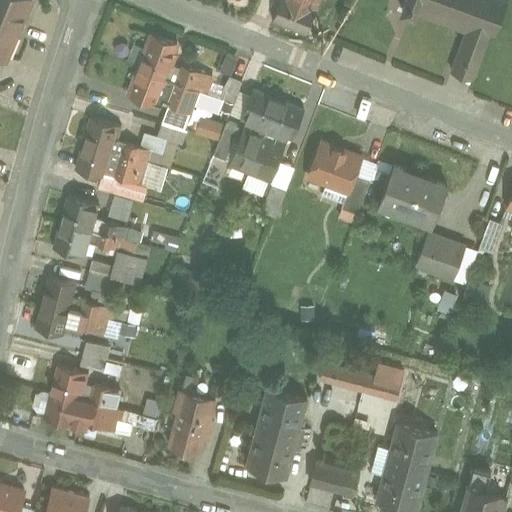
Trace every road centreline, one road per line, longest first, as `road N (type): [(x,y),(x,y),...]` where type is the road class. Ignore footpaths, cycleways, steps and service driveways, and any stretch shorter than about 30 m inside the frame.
road 1 (residential): [(146,0),(511,133)]
road 2 (residential): [(86,0),(49,109),(0,327)]
road 3 (residential): [(0,440),(263,511)]
